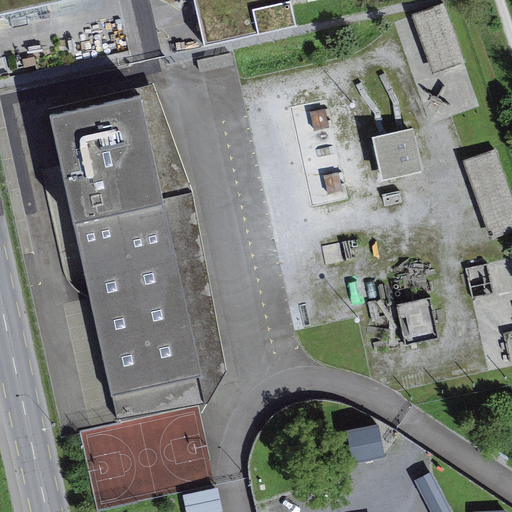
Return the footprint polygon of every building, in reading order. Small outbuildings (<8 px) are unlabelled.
[(0,0),(0,13),(64,0),(0,0)] [(198,0),(209,46),(296,26),(290,0),(198,0)] [(155,100),(56,118),(117,395),(125,411),(202,402),(227,368),(192,192),(155,100)] [(377,130),(389,173),(429,162),(418,119),(377,130)] [(511,177),(499,141),(469,151),(492,215),(511,207),(511,177)] [(434,289),(403,294),(409,334),(441,329),(434,289)] [(382,458),(376,429),(350,434),(356,464),(382,458)] [(450,511),(431,476),(417,483),(432,511),(450,511)] [(219,511),(215,494),(187,500),(189,511),(219,511)]
